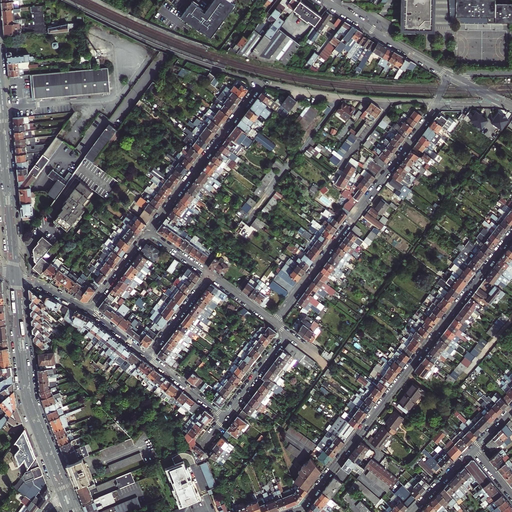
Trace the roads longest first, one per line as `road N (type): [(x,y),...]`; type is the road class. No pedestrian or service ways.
road 1 (residential): [(291,511),(511,232)]
road 2 (residential): [(436,104),(273,322)]
road 3 (secondary): [(77,511),(34,403),(17,304)]
road 4 (secondary): [(17,304),(22,397),(60,499)]
road 5 (residential): [(147,232),(260,82)]
road 6 (secondary): [(11,235),(0,62)]
road 7 (unknown): [(340,96),(248,218)]
road 8 (unclassified): [(260,82),(130,35)]
road 9 (tertiary): [(331,5),(448,75)]
